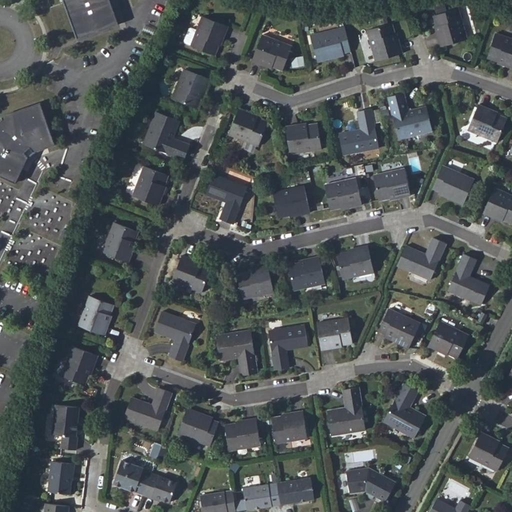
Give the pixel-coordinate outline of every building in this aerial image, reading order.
[(62,0),(76,39),(118,24),(109,0),(62,0)] [(434,34),(436,45),(464,37),(456,7),(431,14),(436,33),(434,34)] [(228,22),(203,12),(197,26),(192,23),(190,24),(185,36),(186,38),(192,40),(191,41),(216,51),(222,34),(224,35),(228,22)] [(365,26),(372,56),(400,49),(397,37),(395,37),(390,21),(365,26)] [(332,52),(350,49),(345,24),(309,33),(315,59),(332,55),(332,52)] [(262,31),(252,57),(264,62),(265,60),(282,65),(291,41),(262,31)] [(511,37),(494,31),(486,54),(504,60),(503,63),(511,65),(511,37)] [(181,69),(169,99),(194,108),(200,91),(202,91),(207,79),(181,69)] [(388,96),(398,138),(429,132),(424,105),(405,109),(402,93),(388,96)] [(477,100),(466,127),(493,140),(504,115),(488,108),(489,105),(477,100)] [(0,175),(15,183),(28,157),(23,152),(29,147),(33,152),(55,144),(41,103),(2,116),(3,118),(0,120),(0,175)] [(237,106),(228,132),(256,143),(265,120),(248,114),(249,111),(237,106)] [(339,133),(343,153),(377,147),(369,109),(356,112),(359,129),(339,133)] [(153,112),(141,144),(181,159),(185,145),(169,138),(176,121),(153,112)] [(284,130),(289,155),(321,149),(317,126),(299,130),(298,127),(284,130)] [(476,176),(443,163),(434,184),(453,193),(452,195),(466,200),(476,176)] [(142,164),(130,194),(156,205),(162,192),(159,191),(165,174),(142,164)] [(375,174),(379,198),(397,195),(398,197),(410,194),(405,168),(375,174)] [(212,173),(204,192),(223,200),(217,216),(229,221),(244,186),(212,173)] [(326,183),(331,206),(350,203),(350,205),(362,202),(357,176),(326,183)] [(109,187),(101,184),(98,192),(106,195),(109,187)] [(271,191),(277,215),(298,211),(299,212),(311,210),(305,184),(271,191)] [(511,194),(494,189),(484,213),(496,218),(497,216),(511,222),(511,194)] [(112,218),(101,248),(127,257),(132,244),(129,243),(135,226),(112,218)] [(425,255),(405,247),(397,265),(431,279),(447,245),(433,239),(425,255)] [(337,253),(342,277),(372,271),(367,245),(355,248),(356,249),(337,253)] [(181,252),(171,278),(200,289),(208,266),(195,261),(196,258),(181,252)] [(289,263),(294,287),(323,281),(318,254),(306,257),(306,259),(289,263)] [(465,254),(449,289),(480,303),(488,285),(469,276),(476,259),(465,254)] [(237,272),(242,296),(271,290),(267,263),(254,265),(255,267),(237,272)] [(92,291),(81,321),(106,330),(112,316),(109,315),(115,300),(92,291)] [(164,308),(154,330),(175,338),(170,354),(181,358),(196,320),(164,308)] [(389,311),(379,332),(396,341),(395,342),(407,348),(418,326),(389,311)] [(486,315),(483,313),(477,321),(476,324),(481,326),(486,315)] [(316,322),(320,349),(334,348),(334,345),(351,343),(347,319),(316,322)] [(437,322),(425,347),(436,353),(437,350),(454,358),(466,336),(437,322)] [(270,327),(275,367),(287,365),(284,347),(305,344),(302,323),(270,327)] [(220,332),(223,356),(240,353),(243,372),(258,370),(251,328),(220,332)] [(94,366),(98,353),(72,344),(67,356),(63,355),(59,356),(54,370),(61,372),(60,373),(86,383),(91,365),(94,366)] [(410,384),(386,421),(415,439),(429,418),(414,408),(424,393),(410,384)] [(135,397),(127,417),(161,430),(175,392),(162,388),(156,404),(135,397)] [(329,412),(333,436),(368,432),(361,389),(345,391),(348,410),(329,412)] [(59,400),(55,429),(63,430),(62,441),(78,444),(82,403),(59,400)] [(181,435),(211,446),(219,424),(201,418),(203,413),(190,409),(181,435)] [(275,420),(279,444),(308,440),(304,411),(292,413),(293,417),(275,420)] [(229,426),(232,451),(262,446),(259,418),(246,420),(246,423),(229,426)] [(478,433),(468,454),(495,468),(507,444),(493,437),(492,440),(478,433)] [(52,455),(48,486),(72,488),(74,475),(71,475),(72,468),(75,469),(76,458),(52,455)] [(115,482),(146,494),(154,471),(144,467),(145,464),(125,457),(115,482)] [(374,496),(383,501),(395,480),(375,468),(349,471),(352,494),(364,493),(362,496),(371,501),(374,496)] [(180,479),(155,470),(154,471),(146,494),(153,496),(154,494),(171,500),(180,479)] [(312,479),(278,484),(281,505),(315,500),(312,479)] [(247,509),(281,505),(278,484),(244,489),(247,509)] [(202,511),(227,511),(237,511),(233,490),(201,494),(202,511)] [(467,511),(468,511),(470,508),(472,503),(461,497),(457,505),(437,494),(427,511),(467,511)] [(69,511),(70,502),(46,499),(45,511),(47,510),(46,511),(69,511),(70,511),(69,511)]
